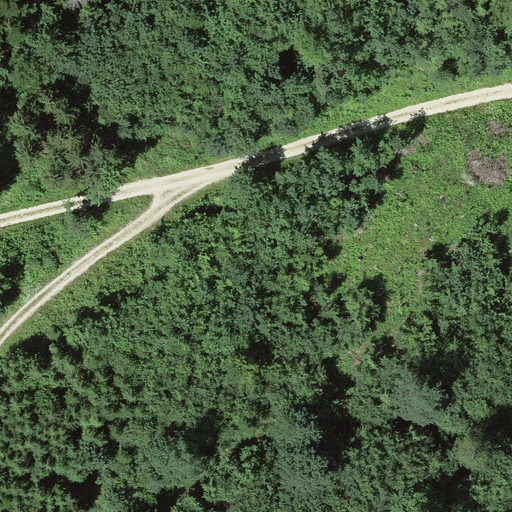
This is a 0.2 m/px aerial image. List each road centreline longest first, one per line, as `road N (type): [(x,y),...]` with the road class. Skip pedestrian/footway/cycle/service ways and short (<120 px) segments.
road 1 (track): [(0,225),(511,88)]
road 2 (track): [(203,176),(85,258),(0,333)]
